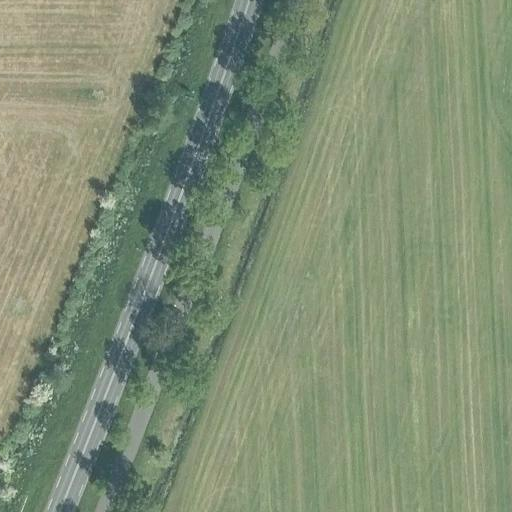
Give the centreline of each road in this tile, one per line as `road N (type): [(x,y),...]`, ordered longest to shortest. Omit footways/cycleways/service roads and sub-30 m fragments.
road 1 (unclassified): [(103,511),(296,0)]
road 2 (primary): [(58,511),(248,0)]
